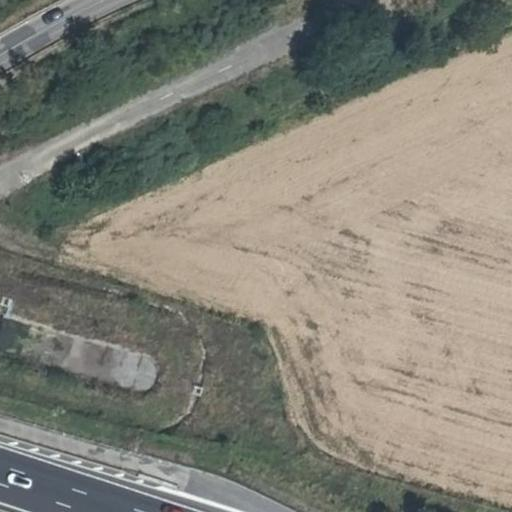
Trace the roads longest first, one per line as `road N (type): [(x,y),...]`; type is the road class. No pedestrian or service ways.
road 1 (track): [(0,182),(315,26),(347,0)]
road 2 (track): [(0,383),(156,415),(176,384),(171,351),(137,329),(24,294)]
road 3 (secondary): [(0,63),(116,0)]
